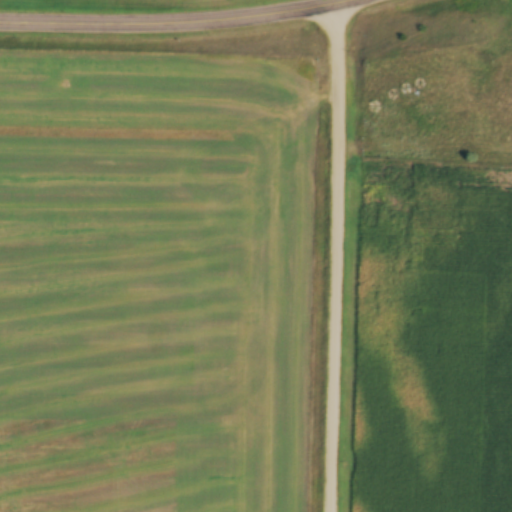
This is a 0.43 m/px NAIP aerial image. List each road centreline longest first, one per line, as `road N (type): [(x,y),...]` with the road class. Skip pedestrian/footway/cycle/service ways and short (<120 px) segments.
road 1 (residential): [(327,511),(335,11)]
road 2 (tertiary): [(0,29),(250,25),(368,0)]
